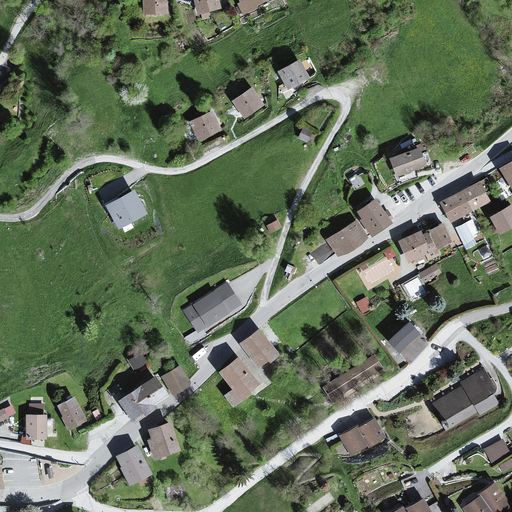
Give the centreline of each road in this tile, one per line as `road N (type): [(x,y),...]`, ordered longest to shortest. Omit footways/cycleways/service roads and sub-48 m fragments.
road 1 (tertiary): [(477,162),(261,316),(190,389),(102,461)]
road 2 (unclassified): [(216,511),(417,365),(454,328),(511,307)]
